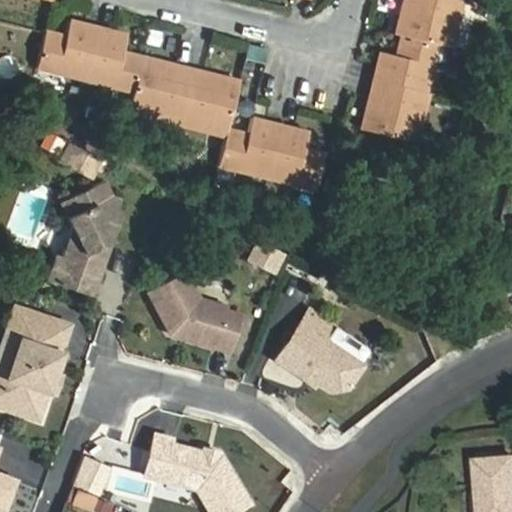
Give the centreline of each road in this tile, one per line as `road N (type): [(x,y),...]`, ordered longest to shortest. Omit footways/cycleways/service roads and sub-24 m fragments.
road 1 (residential): [(51,511),(104,380),(204,391),(270,419),(337,484)]
road 2 (residential): [(159,0),(338,48),(350,0)]
road 3 (residential): [(511,356),(424,402),(337,484)]
